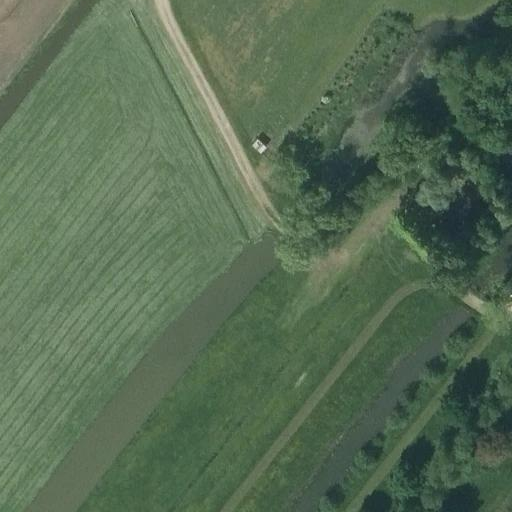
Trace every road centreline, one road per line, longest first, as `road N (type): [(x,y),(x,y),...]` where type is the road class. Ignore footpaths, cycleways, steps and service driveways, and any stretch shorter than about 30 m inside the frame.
road 1 (track): [(307,245),(260,206),(162,0)]
road 2 (track): [(358,511),(489,334),(511,315)]
